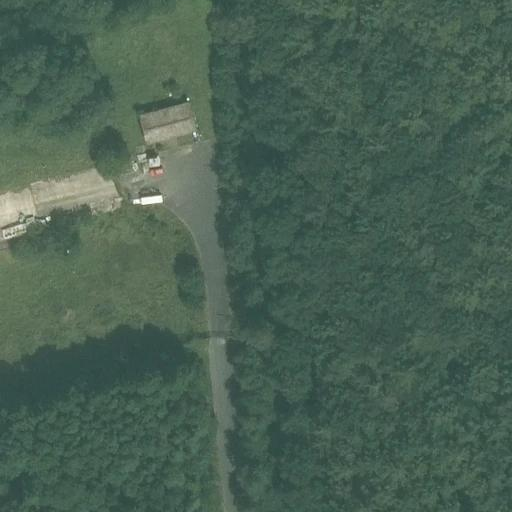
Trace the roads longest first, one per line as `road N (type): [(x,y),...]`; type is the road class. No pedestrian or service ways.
road 1 (track): [(271,0),(319,511)]
road 2 (unclassified): [(229,511),(201,169)]
